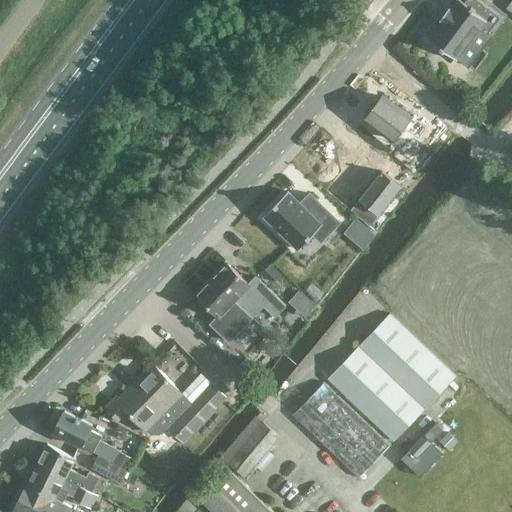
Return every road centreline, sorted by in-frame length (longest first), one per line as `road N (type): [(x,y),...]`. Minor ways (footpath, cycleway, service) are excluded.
road 1 (tertiary): [(0,434),(404,0)]
road 2 (primary): [(128,0),(0,172)]
